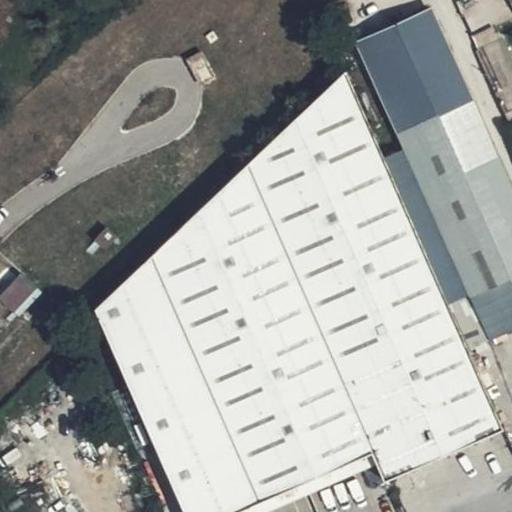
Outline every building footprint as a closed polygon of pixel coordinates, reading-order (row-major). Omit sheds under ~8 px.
[(443,11),(409,26),(448,113),(481,98),(443,11)] [(448,113),(409,26),(373,42),(399,100),(395,102),(408,131),(448,113)] [(226,38),(221,31),(213,36),(218,44),(226,38)] [(220,75),(208,53),(194,62),(207,83),(220,75)] [(355,374),(393,466),(401,484),(511,435),(511,416),(359,76),(267,166),(355,374)] [(511,165),(481,98),(448,113),(511,254),(511,165)] [(511,254),(448,113),(408,131),(494,321),(497,319),(504,335),(511,330),(511,321),(505,307),(509,305),(502,289),(511,284),(511,254)] [(267,166),(194,237),(264,432),(314,414),(305,389),(355,374),(267,166)] [(194,237),(115,316),(202,511),(269,511),(290,503),(264,432),(194,237)] [(126,238),(115,247),(124,257),(134,246),(126,238)] [(20,295),(32,310),(54,291),(49,282),(43,275),(20,295)] [(497,319),(494,321),(503,342),(511,337),(511,284),(502,289),(509,305),(505,307),(511,321),(511,330),(504,335),(497,319)] [(37,316),(58,298),(58,297),(54,291),(32,310),(37,316)] [(264,432),(290,503),(386,461),(389,467),(393,466),(355,374),(305,389),(314,414),(264,432)]
